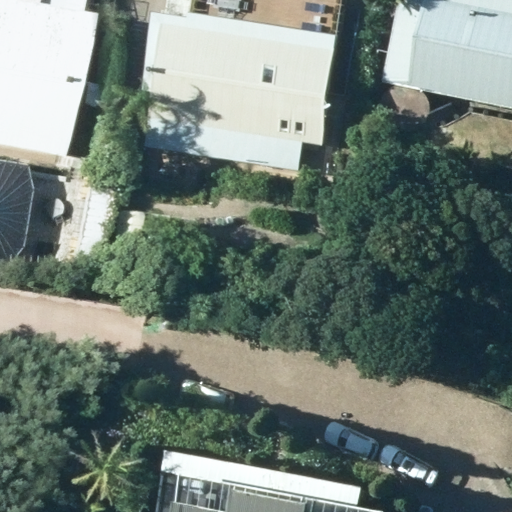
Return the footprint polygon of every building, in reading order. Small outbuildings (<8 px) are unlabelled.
[(0,0),(0,145),(66,157),(91,16),(0,0)] [(511,0),(408,0),(393,85),(511,107),(511,0)] [(149,149),(305,170),(308,143),(330,147),(345,39),(168,15),(149,149)] [(0,265),(1,266),(20,251),(30,177),(17,161),(0,158),(0,265)] [(87,172),(69,264),(100,269),(106,234),(139,240),(144,213),(112,207),(117,178),(87,172)] [(382,511),(177,475),(170,511),(382,511)]
